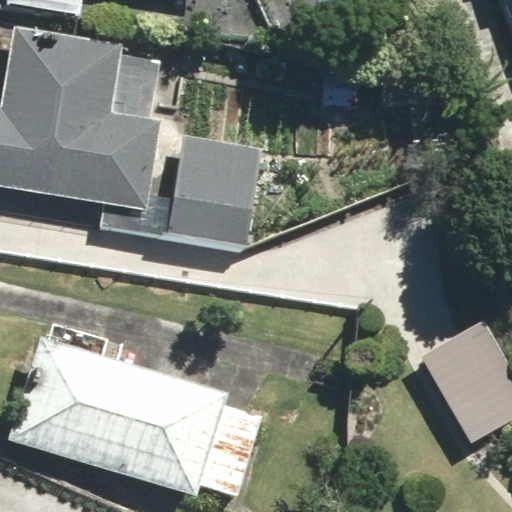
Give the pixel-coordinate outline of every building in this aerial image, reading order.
[(0,0),(0,13),(73,25),(76,0),(0,0)] [(103,54),(0,40),(0,200),(132,221),(140,104),(103,54)] [(163,137),(143,236),(236,255),(257,157),(163,137)] [(511,424),(511,376),(480,325),(411,368),(464,454),(511,424)] [(259,421),(26,352),(0,442),(0,454),(185,509),(191,490),(235,503),(259,421)]
